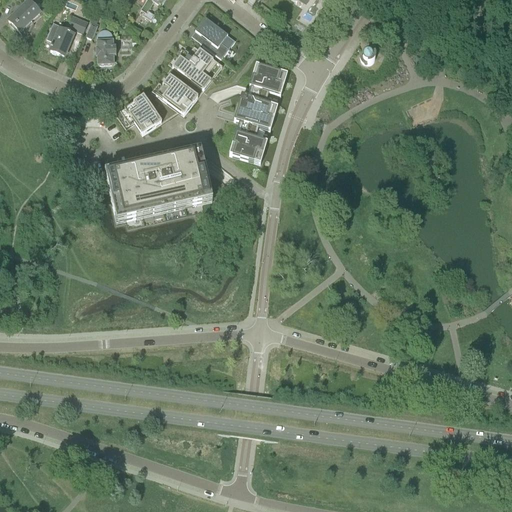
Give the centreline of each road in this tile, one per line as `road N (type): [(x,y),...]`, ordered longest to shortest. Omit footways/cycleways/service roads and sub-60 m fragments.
road 1 (primary): [(0,395),(511,464)]
road 2 (primary): [(511,442),(0,374)]
road 3 (residential): [(260,334),(288,138),(318,78)]
road 4 (unclassified): [(511,405),(260,334)]
road 5 (unclassified): [(260,334),(0,345)]
road 6 (unclassified): [(0,419),(239,497)]
road 7 (residential): [(0,59),(82,96),(114,89),(146,64),(185,0)]
road 8 (unclassified): [(239,497),(260,334)]
road 9 (residential): [(318,78),(214,0)]
